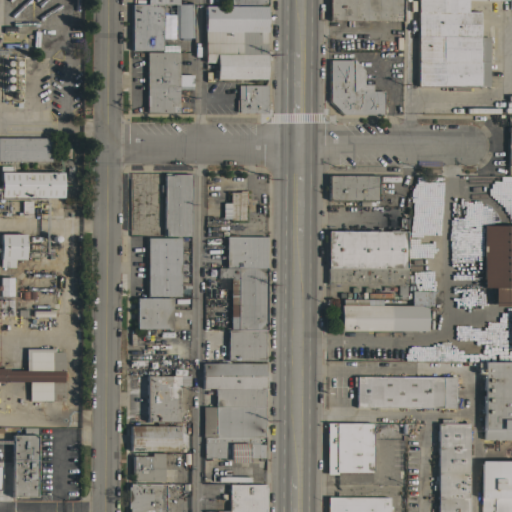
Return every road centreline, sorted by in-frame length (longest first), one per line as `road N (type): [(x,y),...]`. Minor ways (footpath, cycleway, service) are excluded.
road 1 (residential): [(106,0),(104,511)]
road 2 (residential): [(465,146),(106,145)]
road 3 (primary): [(298,235),(296,475)]
